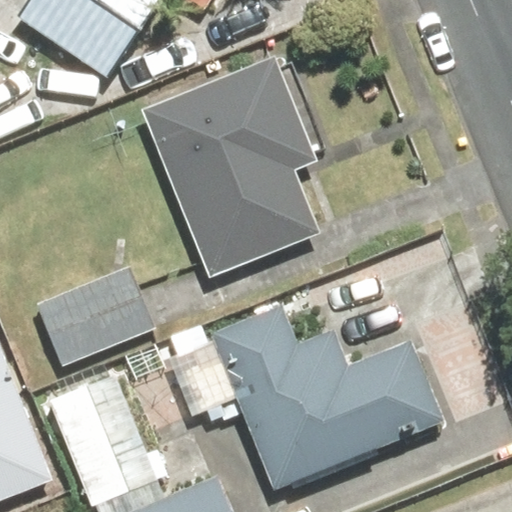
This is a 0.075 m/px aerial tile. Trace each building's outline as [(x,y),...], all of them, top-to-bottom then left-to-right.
[(106,85),(163,0),(25,0),(11,22),(106,85)] [(0,80),(34,61),(0,2),(0,80)] [(275,59),(139,114),(206,278),(317,233),(293,175),(318,165),(275,59)] [(137,271),(42,308),(66,367),(160,330),(137,271)] [(276,309),(204,339),(270,493),(436,424),(403,346),(344,370),(328,333),(292,348),(276,309)] [(40,511),(0,403),(0,511),(40,511)] [(245,511),(229,474),(140,511),(245,511)]
